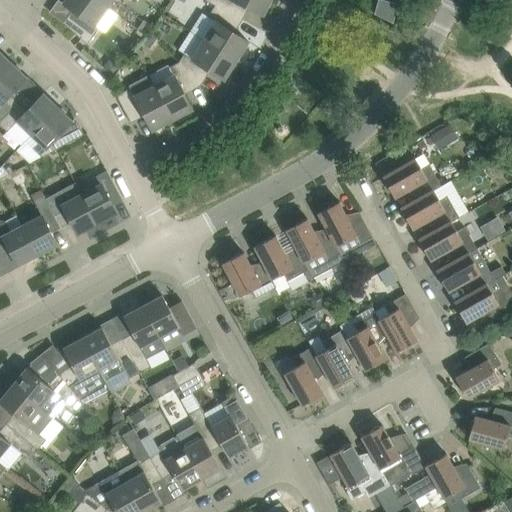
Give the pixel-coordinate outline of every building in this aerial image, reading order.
[(108,8),(97,0),(65,0),(63,3),(74,10),(71,14),(74,16),(68,25),(64,22),(64,23),(87,44),(99,28),(95,25),(108,8)] [(269,0),(205,0),(215,5),(237,17),(243,5),(263,14),(269,0)] [(393,19),(397,2),(388,0),(376,0),(373,14),(393,19)] [(215,21),(203,39),(236,60),(248,41),(230,29),(237,17),(215,5),(208,16),(215,21)] [(143,21),(138,29),(137,29),(145,35),(152,25),(144,19),(143,21)] [(224,79),(236,60),(203,39),(203,40),(190,32),(178,50),(184,53),(179,62),(197,81),(205,67),(224,79)] [(149,48),(157,38),(151,33),(143,43),(149,48)] [(0,76),(12,64),(0,52),(0,76)] [(112,62),(106,63),(101,69),(110,77),(118,67),(112,62)] [(174,75),(154,85),(172,119),(192,109),(182,89),(197,81),(179,62),(170,67),(174,75)] [(0,105),(0,121),(11,111),(19,102),(11,94),(27,78),(12,64),(0,76),(0,105)] [(116,95),(128,117),(142,110),(152,130),(172,119),(154,85),(149,75),(128,85),(129,88),(116,95)] [(19,102),(11,111),(0,121),(0,125),(7,132),(17,121),(32,134),(58,107),(43,93),(27,110),(19,102)] [(72,121),(58,107),(32,134),(40,142),(33,149),(42,157),(55,150),(50,145),(72,121)] [(451,125),(430,136),(438,150),(458,138),(451,125)] [(479,156),(462,165),(466,171),(482,162),(479,156)] [(414,186),(419,197),(420,197),(433,189),(433,190),(441,186),(429,164),(421,168),(415,158),(383,176),(389,188),(390,192),(393,194),(394,197),(414,186)] [(2,165),(0,167),(0,178),(11,173),(2,165)] [(93,188),(82,194),(97,223),(117,212),(111,201),(121,196),(107,170),(89,179),(89,180),(93,188)] [(97,223),(82,194),(76,182),(46,198),(56,215),(61,227),(71,222),(77,233),(97,223)] [(439,200),(433,190),(433,189),(420,197),(419,197),(400,207),(407,219),(407,223),(411,225),(412,228),(431,218),(437,228),(438,228),(451,221),(459,217),(447,195),(439,200)] [(42,215),(22,225),(37,254),(57,244),(51,232),(61,227),(56,215),(46,198),(45,195),(34,201),(42,215)] [(318,212),(328,232),(328,231),(337,245),(336,245),(345,261),(376,244),(361,214),(349,220),(339,201),(336,203),(332,203),(330,206),(318,212)] [(286,229),(296,248),(297,248),(305,261),(304,262),(309,270),(312,278),(345,261),(336,245),(337,245),(328,231),(328,232),(317,237),(307,218),(304,220),(300,219),(298,223),(286,229)] [(22,225),(11,231),(6,220),(1,219),(0,219),(0,244),(6,242),(8,247),(18,265),(37,254),(22,225)] [(449,249),(455,259),(455,260),(469,252),(477,248),(465,227),(457,231),(451,221),(438,228),(437,228),(418,239),(425,250),(425,255),(429,257),(430,260),(449,249)] [(265,265),(273,278),(273,279),(277,286),(274,288),(278,295),(281,294),(280,291),(289,286),(287,281),(309,270),(304,262),(305,261),(297,248),(296,248),(286,254),(275,235),(272,236),(268,236),(266,240),(254,246),(264,265),(265,265)] [(255,298),(274,288),(277,286),(273,279),(273,278),(265,265),(264,265),(254,271),(244,252),(241,253),(237,253),(234,257),(222,263),(240,296),(251,290),(255,298)] [(455,259),(436,270),(443,282),(443,286),(446,288),(448,291),(461,284),(467,280),(473,290),(473,291),(487,283),(487,284),(495,279),(506,273),(502,266),(491,272),(483,258),(475,262),(469,252),(455,260),(455,259)] [(491,323),(511,311),(511,309),(495,279),(487,284),(487,283),(473,291),(473,290),(454,301),(461,313),(461,317),(464,319),(466,322),(485,311),(491,323)] [(322,292),(310,298),(315,307),(327,301),(322,292)] [(418,314),(406,293),(385,305),(389,313),(380,319),(386,333),(396,352),(408,345),(412,345),(414,342),(417,340),(407,321),(418,314)] [(143,305),(160,336),(166,347),(184,337),(183,335),(196,328),(184,305),(172,312),(163,295),(143,305)] [(160,336),(143,305),(123,315),(133,333),(122,338),(140,373),(151,367),(147,358),(166,348),(167,348),(166,347),(160,336)] [(288,310),(277,317),(282,325),(293,318),(288,310)] [(375,311),(356,322),(353,317),(341,324),(348,337),(348,336),(355,350),(354,351),(365,370),(386,358),(375,339),(386,333),(380,319),(379,319),(375,311)] [(326,349),(317,354),(324,368),(323,369),(334,388),(346,381),(350,381),(352,377),(355,376),(344,357),(354,351),(355,350),(348,336),(348,337),(341,324),(340,323),(339,324),(342,330),(322,341),(326,349)] [(99,369),(105,380),(106,380),(125,369),(130,378),(140,373),(122,338),(111,344),(102,327),(83,337),(99,369)] [(83,404),(110,390),(111,389),(106,380),(105,380),(99,369),(83,337),(63,348),(72,365),(58,372),(83,404)] [(489,342),(468,355),(474,366),(455,377),(457,380),(457,384),(460,386),(467,398),(500,379),(494,368),(501,364),(489,342)] [(324,368),(317,354),(312,347),(291,359),(295,367),(284,373),(303,405),(324,393),(313,374),(323,369),(324,368)] [(200,373),(194,362),(189,366),(179,371),(172,375),(178,386),(200,373)] [(83,404),(58,372),(48,385),(27,367),(13,384),(53,418),(68,402),(77,410),(83,404)] [(185,397),(189,394),(207,384),(200,373),(178,386),(185,397)] [(178,386),(172,375),(171,374),(164,378),(171,390),(178,386)] [(6,423),(37,449),(46,439),(40,434),(53,418),(13,384),(0,399),(0,402),(14,414),(6,423)] [(230,415),(212,425),(211,425),(222,445),(228,456),(248,445),(239,428),(251,421),(235,394),(222,401),(230,415)] [(201,407),(197,409),(189,414),(194,423),(176,433),(202,479),(221,468),(211,451),(222,445),(211,425),(212,425),(201,406),(201,407)] [(511,411),(499,408),(496,421),(475,415),(474,418),(471,421),(472,425),(468,438),(504,448),(508,436),(511,437),(511,411)] [(141,410),(130,416),(135,424),(146,418),(141,410)] [(0,452),(9,442),(29,459),(37,449),(6,423),(0,430),(0,452)] [(381,468),(390,485),(395,483),(398,483),(403,480),(404,477),(411,473),(414,474),(426,467),(425,465),(407,432),(389,437),(382,424),(379,426),(375,426),(373,429),(361,436),(372,455),(373,455),(380,468),(381,468)] [(162,479),(150,456),(151,456),(134,428),(123,434),(137,460),(118,471),(142,511),(143,511),(162,501),(152,484),(162,479)] [(160,451),(151,456),(150,456),(162,479),(173,472),(183,490),(202,479),(176,433),(177,435),(157,446),(160,451)] [(330,454),(347,485),(344,486),(352,499),(366,491),(369,497),(390,485),(381,468),(380,468),(373,455),(372,455),(362,461),(351,442),(348,444),(344,444),(342,447),(330,454)] [(425,465),(426,467),(430,474),(437,486),(444,498),(455,491),(459,499),(481,487),(468,466),(457,472),(446,453),(443,455),(439,455),(437,458),(425,465)] [(116,511),(142,511),(118,471),(99,481),(104,489),(91,496),(108,508),(113,505),(113,506),(116,511)] [(415,499),(424,493),(437,486),(430,474),(404,489),(407,492),(412,501),(415,499)] [(72,511),(104,511),(107,509),(108,508),(91,496),(84,490),(71,478),(62,489),(75,499),(80,503),(72,511)] [(420,507),(429,501),(424,493),(415,499),(416,499),(420,507)] [(511,511),(511,496),(503,501),(510,511),(511,511)] [(72,511),(80,503),(75,499),(67,509),(70,511),(72,511)] [(394,511),(423,511),(420,507),(416,499),(394,511)]
